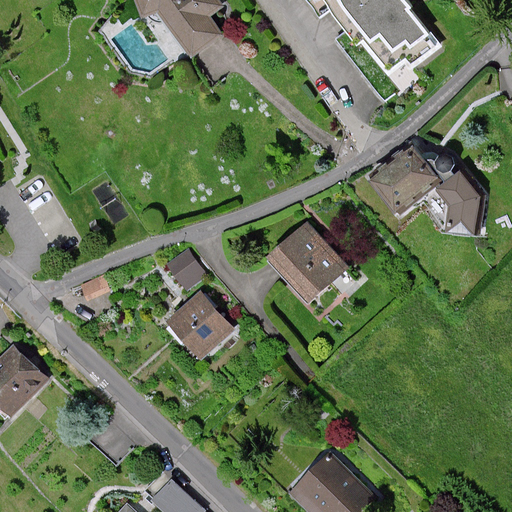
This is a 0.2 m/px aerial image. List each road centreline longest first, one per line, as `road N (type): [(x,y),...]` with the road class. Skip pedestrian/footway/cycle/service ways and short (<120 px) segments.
road 1 (residential): [(27,300),(82,267),(206,229),(355,167),(511,34)]
road 2 (residential): [(27,300),(247,511)]
